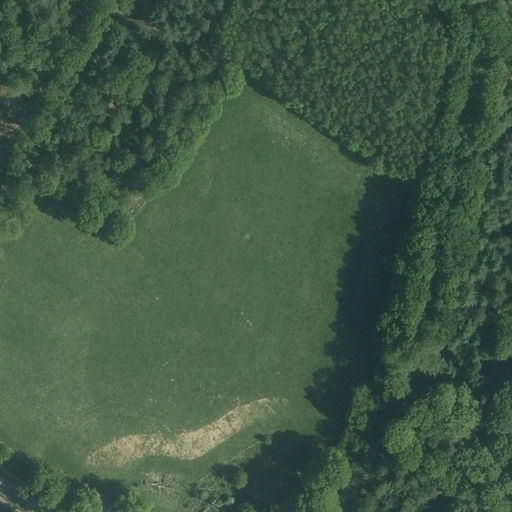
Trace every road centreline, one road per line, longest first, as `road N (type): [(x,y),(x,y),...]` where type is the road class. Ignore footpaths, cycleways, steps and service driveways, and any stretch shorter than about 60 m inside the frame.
road 1 (track): [(0,217),(107,8)]
road 2 (track): [(426,511),(511,344)]
